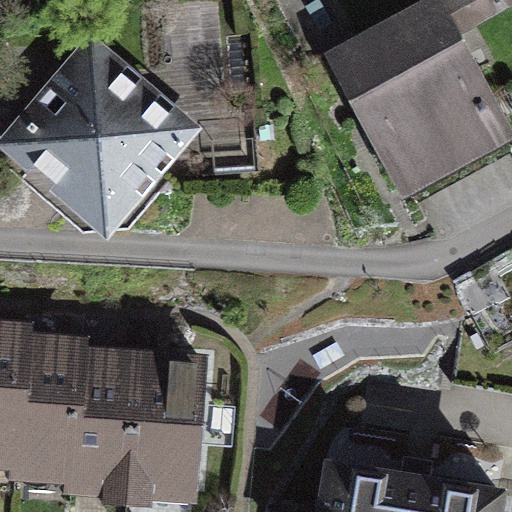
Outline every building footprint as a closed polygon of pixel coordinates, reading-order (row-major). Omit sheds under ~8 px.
[(401,193),(511,136),(511,130),(444,0),(414,0),(325,46),(401,193)] [(197,125),(96,35),(0,140),(0,143),(100,233),(197,125)] [(0,459),(17,460),(24,326),(25,314),(0,313),(0,459)] [(17,472),(77,475),(84,342),(85,330),(24,326),(17,460),(17,472)] [(77,488),(138,491),(145,345),(84,342),(77,475),(77,488)] [(138,491),(199,494),(206,360),(206,348),(145,345),(138,491)] [(326,456),(316,511),(503,511),(508,486),(326,456)]
